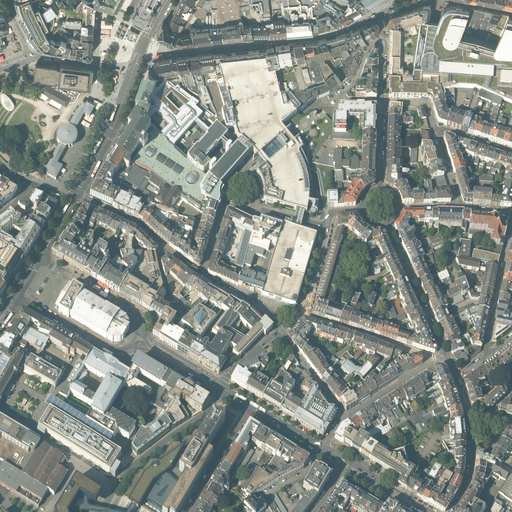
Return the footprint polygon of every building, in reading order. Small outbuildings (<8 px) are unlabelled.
[(19,17),(24,27),(28,34),(32,39),(39,48),(59,24),(63,20),(66,16),(70,6),(64,0),(60,0),(59,1),(58,0),(16,0),(14,1),(19,17)] [(94,4),(86,0),(79,0),(75,6),(70,0),(64,0),(70,6),(66,16),(63,20),(93,22),(93,20),(94,13),(94,4)] [(70,0),(75,6),(79,0),(86,0),(94,4),(97,5),(113,9),(115,9),(117,8),(120,0),(70,0)] [(142,24),(147,15),(150,8),(152,5),(143,0),(140,0),(136,9),(133,16),(132,18),(142,24)] [(180,0),(179,3),(190,9),(193,3),(188,0),(180,0)] [(197,0),(195,4),(205,11),(211,11),(210,0),(197,0)] [(212,27),(221,26),(215,0),(210,0),(211,11),(212,27)] [(215,0),(221,26),(239,23),(238,16),(239,5),(239,0),(215,0)] [(239,23),(240,25),(250,23),(248,3),(247,0),(239,0),(239,5),(238,16),(239,23)] [(250,23),(250,25),(264,23),(265,20),(270,19),(269,15),(267,0),(247,0),(248,3),(250,23)] [(269,15),(270,19),(268,34),(277,34),(286,34),(284,18),(281,0),(270,0),(273,14),(269,15)] [(281,0),(284,18),(286,34),(299,33),(312,32),(311,22),(314,22),(313,15),(315,15),(314,2),(318,1),(318,0),(281,0)] [(337,6),(328,0),(325,6),(329,8),(328,11),(331,12),(336,15),(346,22),(349,20),(354,17),(344,10),(341,8),(339,12),(336,10),(337,6)] [(327,0),(328,0),(337,6),(341,8),(344,10),(354,17),(357,15),(360,13),(363,11),(351,2),(350,1),(348,4),(345,4),(338,0),(327,0)] [(359,0),(352,0),(351,2),(363,11),(367,9),(370,7),(359,0)] [(511,0),(506,0),(503,7),(511,8),(511,0)] [(324,16),(328,11),(329,8),(325,6),(318,1),(314,2),(315,15),(316,21),(317,31),(322,30),(326,29),(324,16)] [(176,9),(187,16),(190,9),(179,3),(178,6),(176,9)] [(195,4),(193,3),(190,9),(196,13),(205,19),(205,11),(195,4)] [(390,63),(389,70),(414,71),(415,64),(421,19),(422,19),(424,6),(421,7),(410,11),(401,13),(403,23),(404,27),(401,27),(400,27),(399,26),(391,25),(391,27),(390,63)] [(511,17),(508,16),(503,30),(496,45),(488,43),(483,41),(478,39),(460,36),(466,20),(469,13),(470,8),(459,6),(455,6),(452,6),(449,7),(447,8),(444,10),(442,13),(438,22),(434,21),(429,20),(422,19),(421,19),(415,64),(414,71),(389,70),(389,89),(389,98),(423,99),(430,100),(431,104),(443,100),(454,97),(453,91),(458,89),(474,90),(480,92),(493,98),(501,101),(511,106),(511,105),(511,17)] [(430,6),(424,6),(422,19),(429,20),(431,8),(430,6)] [(466,20),(460,36),(478,39),(483,41),(487,32),(486,29),(488,25),(493,13),(479,10),(470,8),(469,13),(466,20)] [(187,16),(176,9),(174,13),(173,17),(183,23),(184,23),(187,16)] [(192,19),(196,13),(190,9),(187,16),(192,19)] [(4,10),(0,11),(0,33),(3,33),(2,30),(1,27),(9,24),(4,10)] [(192,19),(188,25),(186,28),(192,31),(190,28),(193,27),(195,27),(196,28),(197,29),(200,28),(212,27),(211,11),(205,11),(205,19),(196,13),(192,19)] [(334,26),(337,26),(330,20),(328,18),(331,12),(328,11),(324,16),(326,29),(334,26)] [(401,13),(391,16),(391,25),(399,26),(400,27),(401,27),(401,24),(403,23),(401,13)] [(493,13),(488,25),(494,28),(500,15),(493,13)] [(342,24),(346,22),(336,15),(335,18),(333,16),(330,20),(337,26),(342,24)] [(488,43),(496,45),(503,30),(508,16),(500,15),(494,28),(491,36),(488,43)] [(171,21),(169,25),(180,30),(183,23),(173,17),(171,21)] [(250,25),(252,36),(261,35),(268,34),(270,19),(265,20),(264,23),(250,25)] [(93,22),(63,20),(59,24),(63,27),(72,28),(72,27),(65,27),(65,24),(70,25),(81,26),(81,28),(93,29),(93,22)] [(374,32),(377,36),(378,36),(378,22),(377,21),(377,20),(370,23),(374,32)] [(168,41),(174,44),(178,34),(180,30),(169,25),(168,26),(162,23),(156,34),(168,41)] [(239,23),(221,26),(223,40),(233,39),(243,37),(240,25),(239,23)] [(250,23),(240,25),(243,37),(247,37),(252,36),(250,25),(250,23)] [(366,25),(372,35),(372,36),(377,36),(374,32),(370,23),(369,24),(366,25)] [(53,51),(61,52),(63,46),(69,36),(71,33),(63,27),(59,24),(39,48),(43,49),(53,51)] [(362,27),(367,37),(369,40),(372,36),(372,35),(366,25),(364,26),(362,27)] [(494,28),(488,25),(486,29),(487,32),(483,41),(488,43),(491,36),(494,28)] [(221,26),(212,27),(211,32),(213,42),(217,41),(223,40),(221,26)] [(93,36),(93,29),(81,28),(81,32),(80,32),(79,31),(74,30),(71,29),(72,28),(63,27),(71,33),(74,34),(78,35),(93,36)] [(195,44),(203,43),(213,42),(211,32),(212,27),(200,28),(197,29),(196,28),(195,27),(193,27),(190,28),(192,31),(192,33),(195,44)] [(361,35),(365,41),(367,43),(369,40),(367,37),(362,27),(360,28),(358,29),(361,35)] [(128,33),(126,37),(135,41),(137,36),(139,32),(130,28),(128,33)] [(356,41),(358,44),(362,51),(367,43),(365,41),(361,35),(358,29),(355,30),(351,32),(356,41)] [(351,49),(358,44),(356,41),(351,32),(350,32),(344,35),(351,49)] [(192,33),(186,34),(186,45),(191,44),(195,44),(192,33)] [(78,35),(74,34),(73,36),(68,54),(75,55),(77,42),(78,35)] [(174,44),(180,45),(182,45),(186,45),(186,34),(181,34),(178,34),(174,44)] [(93,36),(78,35),(77,42),(84,42),(82,56),(89,57),(92,54),(93,36)] [(334,61),(339,58),(342,56),(343,58),(346,56),(349,54),(352,52),(351,49),(344,35),(337,37),(326,40),(331,53),(334,61)] [(73,36),(69,36),(63,46),(61,52),(68,54),(73,36)] [(322,56),(331,53),(326,40),(318,42),(322,56)] [(84,42),(77,42),(75,55),(82,56),(84,42)] [(312,43),(321,73),(329,93),(341,83),(332,71),(326,63),(324,64),(322,56),(318,42),(315,42),(312,43)] [(304,84),(310,103),(317,99),(304,55),(301,43),(298,44),(293,44),(296,57),(297,61),(299,67),(304,84)] [(304,55),(317,99),(329,93),(321,73),(312,43),(301,43),(304,55)] [(294,69),(299,67),(297,61),(296,57),(293,44),(291,45),(289,45),(291,59),(294,69)] [(358,44),(351,49),(352,52),(358,61),(359,56),(360,54),(362,51),(358,44)] [(374,46),(368,54),(377,54),(377,50),(378,49),(378,48),(378,47),(378,46),(378,45),(378,44),(375,44),(374,46)] [(275,47),(285,98),(288,98),(300,111),(306,107),(299,85),(294,69),(291,59),(289,45),(282,46),(275,47)] [(264,49),(247,50),(212,54),(215,68),(218,88),(220,96),(225,112),(217,116),(214,117),(213,116),(206,110),(202,115),(216,127),(227,137),(248,156),(252,152),(257,158),(261,155),(265,151),(274,144),(275,142),(284,135),(286,134),(281,128),(297,114),(300,111),(288,98),(285,98),(275,47),(264,49)] [(356,66),(358,61),(352,52),(349,54),(346,56),(348,59),(344,61),(346,64),(343,66),(349,76),(351,74),(353,73),(353,72),(354,72),(354,70),(355,70),(356,66)] [(326,63),(332,71),(335,69),(342,65),(339,58),(334,61),(331,53),(322,56),(324,64),(326,63)] [(215,68),(212,54),(209,54),(199,56),(201,70),(215,68)] [(366,57),(363,66),(377,66),(377,54),(368,54),(366,57)] [(193,56),(186,57),(195,85),(196,85),(201,97),(198,96),(200,103),(201,106),(209,103),(212,111),(214,110),(204,85),(201,70),(199,56),(193,56)] [(182,58),(176,59),(182,75),(184,83),(188,88),(188,90),(192,92),(198,96),(201,97),(196,85),(195,85),(186,57),(182,58)] [(165,60),(157,62),(159,73),(160,74),(165,78),(167,81),(167,82),(175,78),(178,77),(171,59),(165,60)] [(174,59),(171,59),(178,77),(182,75),(176,59),(174,59)] [(159,73),(157,62),(154,63),(153,67),(151,72),(159,75),(159,73)] [(60,67),(58,84),(67,89),(68,86),(79,92),(80,92),(83,92),(86,92),(87,87),(91,87),(92,72),(93,67),(66,64),(60,63),(60,67)] [(40,64),(35,64),(35,70),(33,79),(41,80),(51,81),(52,80),(58,84),(60,67),(57,67),(57,66),(53,66),(44,65),(40,64)] [(361,74),(367,74),(366,78),(377,78),(377,66),(363,66),(361,74)] [(299,85),(304,84),(299,67),(294,69),(299,85)] [(218,88),(215,68),(201,70),(204,85),(214,110),(216,113),(217,116),(225,112),(220,96),(218,88)] [(111,86),(113,88),(118,77),(120,69),(110,69),(109,75),(111,86)] [(207,170),(207,171),(209,177),(207,180),(219,188),(234,172),(236,169),(245,159),(248,156),(237,146),(234,149),(232,152),(230,151),(231,150),(229,148),(228,149),(222,143),(227,137),(216,127),(211,133),(197,121),(202,115),(195,108),(198,105),(177,88),(175,90),(170,85),(167,82),(167,81),(164,84),(158,82),(160,75),(159,75),(151,72),(148,71),(146,78),(141,92),(137,103),(135,109),(137,110),(135,114),(137,115),(144,122),(166,143),(172,149),(184,135),(187,138),(190,134),(188,132),(195,122),(209,134),(204,141),(195,150),(188,159),(187,160),(186,162),(195,171),(202,176),(207,170)] [(182,88),(183,90),(188,88),(184,83),(182,75),(178,77),(175,78),(178,83),(182,88)] [(175,78),(167,82),(170,85),(175,90),(177,88),(179,87),(181,89),(182,88),(178,83),(175,78)] [(68,102),(68,101),(70,102),(71,102),(72,102),(73,101),(74,100),(76,99),(76,98),(79,92),(68,86),(67,89),(58,84),(52,80),(51,81),(49,85),(45,82),(38,88),(39,89),(42,92),(48,96),(63,104),(66,105),(68,102)] [(304,84),(299,85),(306,107),(310,103),(304,84)] [(354,91),(356,91),(376,92),(376,84),(366,84),(366,88),(363,88),(362,87),(360,87),(359,88),(356,88),(356,89),(354,89),(354,91)] [(480,92),(478,100),(490,105),(493,98),(480,92)] [(2,93),(1,94),(1,95),(1,98),(1,101),(2,104),(4,107),(6,109),(8,110),(10,110),(12,110),(14,108),(14,105),(13,102),(12,99),(10,96),(6,94),(4,93),(2,93)] [(454,97),(443,100),(445,106),(446,106),(454,103),(454,97)] [(403,112),(417,112),(422,110),(428,107),(431,106),(431,104),(430,100),(423,99),(389,98),(388,106),(403,106),(403,112)] [(492,106),(496,108),(499,109),(501,101),(493,98),(490,105),(488,112),(490,112),(492,106)] [(79,122),(84,114),(89,117),(92,111),(96,105),(93,104),(87,100),(85,103),(83,101),(79,108),(77,111),(75,114),(70,124),(68,128),(67,127),(65,128),(63,128),(62,129),(60,130),(59,131),(58,132),(57,134),(57,137),(57,139),(58,140),(58,142),(60,144),(57,148),(52,157),(50,160),(45,170),(48,172),(47,174),(56,179),(59,172),(62,167),(57,164),(64,151),(66,147),(69,147),(71,146),(73,145),(74,144),(76,142),(76,140),(77,139),(77,137),(77,135),(76,134),(75,132),(74,131),(77,127),(79,122)] [(433,110),(445,106),(443,100),(431,104),(433,110)] [(477,102),(473,113),(478,115),(482,104),(477,102)] [(435,116),(445,113),(444,109),(447,108),(446,106),(445,106),(433,110),(435,116)] [(333,121),(332,134),(347,134),(348,121),(346,121),(346,119),(360,120),(360,135),(364,135),(375,135),(376,108),(338,107),(338,116),(333,115),(333,121)] [(483,128),(480,138),(489,141),(492,130),(499,109),(496,108),(495,110),(494,111),(489,127),(490,127),(489,129),(487,128),(483,127),(483,128)] [(305,161),(306,162),(308,163),(311,164),(331,134),(332,134),(333,121),(330,121),(326,116),(325,115),(324,115),(322,115),(320,118),(318,117),(317,115),(315,112),(313,111),(311,112),(305,116),(300,117),(297,114),(290,120),(281,128),(286,134),(287,133),(291,138),(295,142),(298,140),(305,148),(300,152),(305,161)] [(445,113),(435,116),(437,123),(439,125),(446,127),(449,118),(447,117),(446,116),(445,113)] [(144,122),(137,115),(128,126),(131,129),(124,140),(116,153),(129,162),(147,171),(154,175),(171,189),(186,198),(189,200),(201,207),(202,203),(205,204),(206,202),(210,204),(218,208),(219,209),(220,207),(220,204),(220,202),(220,200),(220,198),(221,196),(223,192),(222,191),(223,191),(219,188),(207,180),(202,176),(195,171),(186,162),(184,160),(184,159),(182,157),(182,158),(172,149),(166,143),(144,122)] [(449,118),(446,127),(461,132),(465,120),(462,119),(462,118),(454,116),(450,115),(449,118)] [(480,127),(479,127),(479,126),(481,124),(484,117),(478,115),(479,116),(477,123),(473,136),(480,138),(483,128),(480,127)] [(387,130),(399,131),(400,124),(412,124),(412,120),(408,120),(388,119),(387,130)] [(417,127),(417,131),(419,131),(428,131),(425,119),(419,121),(422,127),(417,127)] [(465,119),(465,120),(461,132),(467,134),(471,121),(465,119)] [(492,130),(489,141),(495,143),(502,120),(499,119),(495,130),(496,130),(496,131),(492,130)] [(502,120),(495,143),(501,145),(505,134),(501,133),(502,132),(505,123),(505,121),(502,120)] [(477,123),(471,121),(467,134),(473,136),(477,123)] [(387,138),(387,139),(399,140),(399,138),(399,131),(387,130),(387,138)] [(423,148),(434,148),(428,131),(419,131),(419,137),(422,137),(423,148)] [(260,164),(264,168),(269,164),(282,153),(292,145),(294,143),(295,142),(291,138),(287,133),(286,134),(284,135),(275,142),(274,144),(265,151),(261,155),(257,158),(256,159),(260,164)] [(505,134),(501,145),(508,147),(511,135),(505,133),(505,134)] [(363,148),(363,153),(374,154),(375,135),(364,135),(363,139),(362,139),(362,148),(363,148)] [(445,138),(443,139),(447,148),(455,145),(454,141),(445,138)] [(398,147),(399,140),(387,139),(387,147),(398,147)] [(269,164),(264,168),(269,174),(267,176),(269,187),(312,192),(312,182),(310,174),(308,168),(306,162),(305,161),(300,152),(305,148),(298,140),(294,144),(294,143),(292,145),(282,153),(269,164)] [(465,156),(471,146),(458,141),(455,145),(456,148),(460,147),(462,148),(460,153),(465,156)] [(455,145),(447,148),(449,154),(457,152),(456,148),(455,145)] [(470,157),(473,158),(476,148),(471,146),(465,156),(465,161),(465,164),(467,166),(470,157)] [(386,164),(399,164),(399,147),(398,147),(387,147),(386,164)] [(457,152),(449,154),(450,160),(459,157),(460,153),(462,148),(460,147),(458,154),(457,152)] [(423,148),(420,148),(425,168),(427,168),(439,165),(434,148),(423,148)] [(474,165),(478,167),(479,164),(482,150),(476,148),(473,158),(476,159),(474,165)] [(485,162),(489,152),(482,150),(479,164),(484,166),(485,162)] [(342,183),(341,169),(349,169),(349,170),(351,171),(353,171),(355,171),(357,170),(358,170),(362,170),(362,177),(374,178),(374,154),(363,153),(362,153),(362,164),(357,164),(357,161),(357,160),(356,159),(355,158),(354,158),(352,158),(350,159),(350,160),(349,161),(349,163),(341,163),(341,152),(333,152),(333,165),(334,165),(334,168),(335,182),(341,182),(342,183)] [(486,169),(489,170),(492,164),(495,154),(489,152),(485,162),(488,163),(486,169)] [(110,161),(107,167),(119,175),(122,177),(122,178),(126,181),(140,190),(136,196),(139,198),(143,190),(150,181),(154,175),(147,171),(129,162),(116,153),(115,155),(110,161)] [(495,175),(496,173),(501,156),(495,154),(492,164),(495,165),(492,174),(495,175)] [(508,158),(501,156),(496,173),(499,173),(501,166),(505,168),(508,158)] [(459,157),(450,160),(453,168),(462,164),(465,164),(465,161),(461,162),(459,157)] [(508,178),(510,170),(511,165),(511,159),(508,158),(505,168),(507,168),(503,177),(508,178)] [(386,172),(405,172),(405,168),(399,168),(399,164),(386,164),(386,172)] [(462,164),(453,168),(455,175),(465,173),(463,169),(463,168),(462,164)] [(427,168),(429,173),(441,170),(439,165),(427,168)] [(122,177),(119,175),(107,167),(106,168),(105,169),(117,177),(114,183),(117,184),(116,187),(120,189),(126,181),(122,178),(122,177)] [(263,187),(269,187),(267,176),(269,174),(264,168),(257,175),(260,180),(263,187)] [(117,177),(105,169),(103,174),(100,177),(107,181),(110,182),(111,181),(114,183),(117,177)] [(431,175),(432,179),(443,177),(441,170),(429,173),(424,174),(425,177),(431,175)] [(465,173),(455,175),(457,182),(466,179),(465,175),(470,174),(470,171),(465,173)] [(237,175),(234,172),(219,188),(223,191),(224,189),(224,190),(228,186),(228,187),(233,181),(232,180),(237,175)] [(187,204),(187,203),(189,200),(186,198),(171,189),(154,175),(150,181),(162,191),(160,194),(154,190),(152,193),(153,193),(151,195),(148,193),(143,200),(142,202),(146,204),(150,206),(156,208),(169,213),(173,214),(173,216),(177,217),(177,216),(178,215),(178,214),(178,213),(172,209),(176,203),(179,199),(182,201),(187,204)] [(373,186),(374,181),(374,178),(362,177),(348,176),(348,183),(353,183),(357,184),(365,191),(368,188),(373,186)] [(107,181),(100,177),(98,182),(96,186),(101,188),(103,185),(105,185),(112,188),(114,183),(111,181),(110,182),(107,181)] [(440,191),(442,191),(447,190),(443,177),(432,179),(433,187),(439,187),(440,191)] [(391,188),(406,184),(405,181),(398,182),(398,180),(396,179),(386,179),(385,186),(389,187),(391,188)] [(466,179),(457,182),(459,188),(469,185),(474,183),(474,180),(466,182),(466,179)] [(120,189),(122,190),(120,195),(140,204),(141,202),(142,202),(143,200),(139,198),(136,196),(140,190),(126,181),(120,189)] [(0,195),(0,198),(3,196),(9,186),(6,184),(3,182),(0,187),(0,194),(0,195)] [(109,191),(119,196),(120,195),(122,190),(120,189),(116,187),(117,184),(114,183),(112,188),(109,191)] [(357,184),(353,183),(345,197),(343,197),(343,207),(355,206),(356,202),(358,198),(362,193),(365,191),(357,184)] [(398,195),(407,188),(406,184),(391,188),(395,192),(398,195)] [(98,201),(103,203),(109,191),(112,188),(105,185),(103,185),(101,188),(96,186),(90,197),(98,201)] [(469,185),(459,188),(462,197),(468,194),(467,193),(466,190),(469,188),(469,185)] [(504,190),(504,193),(511,194),(511,185),(505,185),(503,189),(504,190)] [(0,198),(0,204),(2,207),(12,199),(17,191),(13,189),(9,186),(3,196),(0,198)] [(286,303),(295,306),(307,266),(316,235),(300,230),(303,220),(305,212),(308,213),(310,214),(310,213),(315,214),(318,204),(312,203),(312,197),(312,192),(269,187),(263,187),(264,192),(264,198),(263,202),(279,206),(296,210),(294,218),(291,227),(289,227),(290,224),(287,223),(288,221),(285,221),(285,220),(284,220),(283,220),(282,225),(273,253),(268,272),(266,279),(262,293),(261,295),(265,296),(271,298),(286,303)] [(412,197),(421,192),(420,189),(407,193),(407,188),(398,195),(399,197),(400,199),(412,197)] [(139,198),(143,200),(148,193),(143,190),(139,198)] [(451,203),(447,190),(442,191),(442,193),(434,194),(436,203),(451,203)] [(109,191),(103,203),(107,205),(113,207),(119,196),(109,191)] [(427,192),(429,203),(436,203),(434,194),(430,194),(429,191),(427,192)] [(25,214),(36,194),(31,192),(24,200),(18,207),(21,212),(25,214)] [(412,197),(412,204),(422,204),(421,195),(421,192),(412,197)] [(328,208),(337,207),(336,193),(327,195),(328,208)] [(492,194),(473,193),(473,199),(473,205),(491,206),(491,198),(492,194)] [(501,204),(499,207),(510,208),(511,205),(511,194),(504,193),(501,193),(501,198),(501,204)] [(23,217),(27,219),(29,214),(32,216),(33,216),(36,209),(43,197),(40,196),(36,194),(25,214),(23,217)] [(468,194),(462,197),(464,204),(473,205),(473,199),(470,200),(468,194)] [(119,196),(113,207),(133,217),(138,209),(140,204),(120,195),(119,196)] [(36,209),(40,209),(41,207),(45,209),(49,200),(46,199),(43,197),(36,209)] [(501,198),(491,198),(491,206),(499,207),(501,204),(501,198)] [(51,215),(57,203),(53,202),(49,200),(45,209),(41,207),(40,209),(44,211),(51,215)] [(189,200),(187,203),(198,211),(199,212),(199,211),(201,207),(189,200)] [(138,209),(133,217),(138,219),(146,204),(142,202),(141,202),(140,204),(138,209)] [(218,208),(210,204),(206,202),(205,204),(208,206),(205,214),(215,217),(218,208)] [(202,203),(201,207),(199,211),(204,213),(205,214),(208,206),(205,204),(202,203)] [(150,206),(146,204),(138,219),(143,221),(146,215),(146,214),(150,206)] [(84,205),(80,213),(85,216),(85,217),(86,218),(91,208),(84,205)] [(156,208),(150,206),(146,214),(146,215),(143,221),(146,225),(152,217),(156,208)] [(21,212),(18,207),(15,210),(11,212),(15,218),(21,220),(20,223),(20,224),(27,228),(40,235),(42,231),(44,227),(27,219),(23,217),(25,214),(21,212)] [(86,218),(84,222),(89,225),(97,211),(94,210),(91,208),(86,218)] [(163,229),(164,226),(169,213),(156,208),(152,217),(146,225),(156,234),(163,229)] [(40,209),(36,209),(33,216),(47,223),(49,219),(51,215),(44,211),(40,209)] [(89,225),(85,233),(89,235),(101,213),(99,212),(97,211),(89,225)] [(229,211),(228,211),(227,212),(223,223),(228,225),(229,222),(232,223),(234,219),(233,219),(235,214),(229,211)] [(15,218),(11,212),(0,220),(0,248),(8,253),(9,251),(25,261),(30,252),(40,235),(27,228),(17,246),(2,237),(3,236),(20,224),(20,223),(21,220),(15,218)] [(84,222),(86,218),(85,217),(85,216),(80,213),(78,215),(76,218),(84,222)] [(101,213),(89,235),(93,238),(100,226),(106,215),(103,214),(101,213)] [(164,226),(166,227),(167,225),(169,224),(170,222),(173,223),(174,221),(180,224),(181,222),(183,217),(177,216),(177,217),(173,216),(173,214),(169,213),(164,226)] [(203,216),(202,219),(214,223),(215,219),(215,217),(205,214),(204,213),(203,216)] [(424,213),(402,214),(401,219),(398,223),(394,227),(396,231),(406,227),(407,226),(406,224),(409,223),(409,222),(415,222),(416,224),(421,223),(424,223),(424,213)] [(437,213),(438,225),(461,226),(462,214),(437,213)] [(29,214),(27,219),(44,227),(45,225),(47,223),(33,216),(32,216),(29,214)] [(253,222),(235,214),(233,219),(234,219),(232,223),(232,226),(245,232),(251,235),(252,233),(252,225),(253,222)] [(462,214),(461,226),(460,232),(463,232),(463,234),(465,234),(465,225),(469,226),(469,218),(470,214),(462,214)] [(106,215),(100,226),(108,230),(115,219),(109,216),(106,215)] [(357,215),(349,216),(350,221),(348,221),(348,224),(347,227),(352,230),(356,226),(355,225),(359,221),(358,219),(357,217),(357,215)] [(349,216),(337,216),(337,228),(333,242),(339,245),(342,238),(340,237),(343,229),(343,227),(347,227),(348,224),(348,221),(350,221),(349,216)] [(84,222),(76,218),(75,221),(72,225),(76,227),(77,226),(80,228),(77,235),(76,236),(81,239),(85,233),(89,225),(84,222)] [(257,223),(253,222),(252,225),(252,233),(251,235),(248,246),(273,253),(282,225),(260,218),(259,224),(258,224),(257,223)] [(468,235),(472,235),(483,236),(484,235),(486,235),(486,236),(491,237),(490,244),(495,245),(502,247),(506,231),(505,231),(507,224),(498,222),(498,221),(489,219),(488,220),(469,218),(469,226),(468,235)] [(115,219),(108,230),(101,243),(104,246),(102,248),(103,249),(104,250),(106,251),(107,253),(109,262),(113,260),(110,253),(116,234),(123,222),(117,220),(115,219)] [(187,225),(184,230),(186,231),(186,230),(192,233),(196,221),(189,219),(187,225)] [(202,219),(200,225),(212,228),(214,223),(202,219)] [(361,223),(359,221),(355,225),(356,226),(352,230),(358,236),(361,239),(369,230),(366,228),(363,226),(361,223)] [(123,222),(116,234),(110,253),(113,260),(121,256),(120,254),(119,251),(123,243),(125,236),(131,226),(130,226),(128,225),(124,223),(123,222)] [(187,225),(181,222),(180,224),(174,234),(169,245),(176,250),(181,239),(184,230),(187,225)] [(228,225),(223,223),(220,233),(227,236),(227,234),(226,234),(228,230),(230,231),(232,226),(228,225)] [(69,230),(77,235),(80,228),(77,226),(76,227),(72,225),(71,227),(69,230)] [(200,225),(198,231),(210,234),(212,228),(200,225)] [(128,257),(129,261),(134,259),(132,255),(130,255),(133,240),(137,229),(136,229),(131,226),(125,236),(123,243),(127,245),(127,252),(120,254),(121,256),(122,260),(128,257)] [(163,229),(156,234),(169,245),(174,234),(166,227),(164,226),(163,229)] [(406,227),(396,231),(398,236),(410,231),(415,230),(415,227),(412,228),(409,229),(407,230),(406,227)] [(145,250),(145,249),(146,245),(148,240),(147,239),(137,229),(133,240),(130,255),(132,255),(138,255),(138,244),(145,250)] [(410,231),(398,236),(401,242),(412,237),(412,235),(419,231),(418,229),(415,230),(410,231)] [(77,235),(69,230),(66,234),(64,239),(81,249),(85,251),(88,253),(93,245),(90,244),(92,241),(93,238),(89,235),(85,233),(81,239),(76,236),(77,235)] [(369,230),(361,239),(366,243),(372,237),(376,232),(372,231),(369,230)] [(210,234),(198,231),(197,234),(199,235),(198,237),(208,240),(210,234)] [(251,235),(245,232),(237,262),(230,260),(229,263),(231,263),(230,266),(231,266),(230,269),(232,270),(231,270),(236,272),(235,273),(240,276),(241,272),(248,246),(251,235)] [(376,232),(372,237),(375,243),(376,242),(376,243),(386,238),(383,232),(380,232),(378,232),(376,232)] [(227,236),(220,233),(217,244),(225,246),(227,242),(225,241),(226,237),(228,238),(228,236),(227,236)] [(424,240),(420,241),(423,246),(427,244),(429,249),(430,248),(444,242),(440,233),(424,240)] [(181,239),(176,250),(183,256),(187,243),(189,235),(185,234),(184,237),(183,239),(182,240),(181,239)] [(195,242),(191,241),(193,235),(190,234),(189,235),(187,243),(188,243),(188,242),(190,243),(189,246),(191,247),(192,248),(194,246),(195,246),(196,243),(195,242)] [(444,249),(459,242),(460,235),(444,242),(430,248),(431,251),(429,252),(431,255),(444,249)] [(497,268),(499,258),(473,252),(472,255),(469,255),(469,244),(471,244),(472,235),(468,235),(467,243),(459,242),(459,250),(458,253),(457,261),(459,260),(479,264),(497,268)] [(196,236),(195,242),(196,243),(206,246),(208,240),(198,237),(196,236)] [(412,237),(401,242),(404,249),(416,243),(420,241),(424,240),(422,237),(415,240),(415,239),(413,240),(412,237)] [(389,246),(386,238),(376,243),(376,242),(375,243),(368,245),(370,250),(376,248),(376,247),(376,246),(377,245),(380,251),(389,246)] [(77,257),(81,249),(64,239),(62,242),(59,247),(77,257)] [(146,245),(145,249),(149,254),(155,253),(155,252),(157,249),(154,246),(148,240),(146,245)] [(187,243),(183,256),(187,259),(191,247),(189,246),(190,243),(188,242),(188,243),(187,243)] [(316,300),(323,302),(325,294),(339,245),(333,242),(329,255),(320,288),(316,300)] [(91,260),(83,273),(92,278),(107,253),(106,251),(104,250),(103,249),(102,248),(104,246),(101,243),(100,245),(98,248),(91,260)] [(194,246),(197,250),(204,252),(206,246),(196,243),(195,246),(194,246)] [(416,243),(404,249),(408,258),(418,253),(421,252),(420,250),(420,249),(419,245),(418,246),(416,243)] [(145,249),(145,250),(138,244),(138,255),(142,254),(149,254),(145,249)] [(225,246),(217,244),(214,254),(222,257),(223,254),(222,253),(223,251),(224,251),(225,246)] [(85,251),(82,255),(91,260),(98,248),(93,245),(88,253),(85,251)] [(495,245),(493,254),(500,255),(502,247),(495,245)] [(194,246),(192,248),(191,247),(187,259),(193,263),(197,250),(194,246)] [(248,246),(241,272),(248,274),(254,254),(266,258),(262,271),(268,272),(273,253),(248,246)] [(392,252),(389,246),(380,251),(381,254),(380,255),(379,254),(375,256),(376,259),(382,256),(392,252)] [(81,249),(77,257),(59,247),(54,254),(55,255),(55,256),(71,265),(83,273),(91,260),(82,255),(85,251),(81,249)] [(327,295),(332,296),(349,249),(343,247),(339,257),(340,257),(339,261),(338,261),(337,265),(330,284),(327,295)] [(433,261),(440,258),(447,255),(444,249),(431,255),(411,264),(414,270),(424,265),(422,262),(423,261),(424,262),(432,258),(433,261)] [(204,252),(197,250),(193,263),(197,266),(199,266),(200,266),(204,252)] [(447,255),(440,258),(441,261),(445,269),(457,264),(456,261),(457,261),(458,253),(459,250),(447,255)] [(5,257),(0,259),(0,285),(6,290),(19,270),(22,264),(25,261),(9,251),(8,253),(5,257)] [(395,258),(392,252),(382,256),(384,259),(382,260),(381,260),(373,264),(374,267),(395,258)] [(418,253),(408,258),(411,264),(431,255),(429,252),(420,256),(418,253)] [(107,253),(92,278),(98,282),(109,262),(107,253)] [(142,254),(119,294),(140,307),(141,307),(155,282),(161,279),(160,277),(155,253),(149,254),(142,254)] [(124,264),(122,260),(121,256),(113,260),(109,262),(113,269),(104,285),(119,294),(142,254),(138,255),(132,255),(134,259),(129,261),(124,264)] [(210,265),(217,268),(219,264),(220,261),(222,257),(214,254),(210,265)] [(161,262),(163,270),(175,262),(171,259),(168,257),(161,262)] [(400,269),(395,258),(374,267),(372,268),(375,275),(380,272),(379,270),(382,269),(382,268),(386,266),(388,271),(389,270),(390,273),(400,269)] [(424,265),(414,270),(417,276),(426,272),(428,271),(426,268),(433,265),(433,264),(441,261),(440,258),(433,261),(424,265)] [(457,264),(458,267),(478,272),(478,270),(479,264),(459,260),(457,261),(456,261),(457,264)] [(109,262),(98,282),(104,285),(113,269),(109,262)] [(163,270),(165,277),(169,274),(179,266),(178,264),(176,263),(175,262),(163,270)] [(217,268),(215,276),(237,286),(240,276),(235,273),(236,272),(231,270),(231,271),(223,267),(223,266),(219,264),(217,268)] [(479,264),(478,270),(486,271),(485,276),(496,278),(498,268),(497,268),(479,264)] [(217,268),(210,265),(208,271),(209,274),(209,273),(215,276),(217,268)] [(168,286),(176,281),(180,278),(187,271),(183,268),(179,266),(169,274),(165,277),(166,281),(168,286)] [(402,275),(400,269),(390,273),(391,276),(385,279),(386,282),(402,275)] [(180,278),(176,281),(183,287),(184,288),(185,286),(191,281),(195,277),(192,275),(187,271),(180,278)] [(437,275),(420,283),(422,289),(432,285),(431,282),(438,279),(439,281),(448,277),(446,271),(437,275)] [(240,276),(237,286),(262,293),(266,279),(256,276),(256,277),(252,276),(252,275),(248,274),(241,272),(240,276)] [(426,272),(417,276),(420,283),(437,275),(436,272),(428,276),(426,272)] [(402,275),(386,282),(387,284),(392,282),(393,281),(395,284),(405,280),(402,275)] [(474,284),(473,288),(493,292),(496,278),(485,276),(482,286),(474,284)] [(191,290),(192,290),(195,287),(201,281),(195,277),(191,281),(185,286),(186,287),(188,289),(189,289),(191,290)] [(432,285),(422,289),(425,295),(436,290),(436,289),(445,284),(446,286),(451,284),(448,277),(439,281),(432,285)] [(155,282),(141,307),(149,312),(163,288),(161,279),(155,282)] [(405,280),(395,284),(396,289),(395,289),(394,289),(387,292),(389,295),(408,287),(405,280)] [(171,295),(175,295),(178,293),(179,294),(184,288),(183,287),(176,281),(168,286),(171,293),(171,295)] [(192,290),(199,298),(203,294),(210,287),(201,281),(195,287),(192,290)] [(464,281),(454,285),(457,291),(446,295),(446,296),(440,298),(442,303),(444,303),(445,302),(446,302),(461,296),(464,295),(468,293),(465,286),(464,281)] [(66,300),(72,288),(68,285),(61,297),(54,308),(59,311),(66,300)] [(511,286),(504,285),(502,297),(510,299),(510,294),(511,294),(511,286)] [(344,310),(339,322),(348,325),(358,302),(364,288),(358,286),(351,306),(351,307),(349,312),(344,310)] [(465,286),(468,293),(469,296),(470,299),(479,300),(490,302),(493,292),(473,288),(465,286)] [(83,293),(73,287),(72,288),(66,300),(59,311),(58,312),(68,318),(69,316),(72,318),(93,331),(105,338),(112,342),(113,341),(115,342),(118,342),(120,341),(122,340),(128,330),(128,329),(128,327),(128,324),(127,322),(125,321),(126,320),(119,315),(106,308),(82,294),(83,293)] [(208,302),(217,291),(210,287),(203,294),(199,298),(204,302),(204,303),(205,305),(208,302)] [(401,303),(405,312),(417,307),(408,287),(389,295),(382,298),(379,298),(375,306),(374,309),(377,310),(382,311),(380,305),(399,297),(402,302),(401,303)] [(165,295),(163,288),(149,312),(162,320),(166,314),(168,315),(170,310),(160,304),(165,295)] [(442,303),(440,298),(436,290),(425,295),(431,308),(442,303)] [(217,291),(208,302),(212,305),(213,304),(215,306),(216,307),(217,307),(221,310),(221,309),(230,299),(229,298),(229,299),(225,296),(225,297),(221,294),(217,291)] [(177,296),(173,296),(172,302),(178,302),(179,301),(183,298),(179,294),(178,293),(175,295),(177,295),(177,296)] [(316,300),(312,314),(324,317),(329,304),(332,296),(327,295),(325,294),(323,302),(316,300)] [(167,302),(165,295),(160,304),(170,310),(172,307),(167,302)] [(370,296),(365,306),(371,309),(373,305),(375,306),(379,298),(370,296)] [(446,302),(449,308),(463,302),(461,297),(461,296),(446,302)] [(510,299),(502,297),(500,305),(511,307),(511,304),(510,304),(511,300),(510,299)] [(182,316),(186,320),(200,307),(204,303),(204,302),(199,298),(191,305),(187,301),(187,302),(183,304),(188,310),(182,316)] [(272,327),(264,320),(263,322),(251,311),(251,312),(242,306),(230,299),(221,309),(226,313),(223,316),(224,316),(212,332),(216,335),(218,333),(220,335),(221,334),(232,341),(229,346),(236,351),(232,354),(233,354),(238,358),(239,357),(240,357),(244,353),(257,339),(260,336),(263,333),(265,335),(272,327)] [(479,300),(477,309),(489,311),(490,302),(479,300)] [(200,307),(210,313),(214,307),(215,306),(213,304),(212,305),(208,302),(205,305),(204,303),(200,307)] [(329,304),(324,317),(339,322),(344,310),(346,305),(342,303),(340,308),(337,307),(338,304),(337,303),(335,302),(334,303),(333,306),(329,304)] [(358,302),(348,325),(357,328),(361,318),(355,316),(355,314),(357,315),(362,304),(358,302)] [(431,308),(434,314),(444,310),(447,309),(444,303),(442,303),(431,308)] [(452,313),(454,318),(457,317),(465,313),(474,309),(471,304),(452,313)] [(511,307),(500,305),(498,317),(496,327),(511,331),(511,330),(511,307)] [(392,306),(387,308),(390,318),(395,316),(392,306)] [(193,334),(199,339),(216,316),(210,313),(200,307),(186,320),(182,323),(186,326),(189,329),(193,333),(193,334)] [(417,307),(405,312),(408,319),(420,313),(417,307)] [(14,322),(27,329),(39,334),(45,324),(21,309),(14,322)] [(377,310),(374,309),(370,319),(371,320),(370,321),(367,320),(363,330),(369,332),(372,322),(377,310)] [(469,320),(473,330),(470,329),(470,332),(471,332),(474,332),(484,334),(489,311),(477,309),(475,309),(474,309),(465,313),(469,320)] [(170,310),(168,315),(177,321),(180,315),(170,310)] [(449,320),(444,310),(434,314),(439,325),(449,320)] [(361,318),(357,328),(363,330),(367,320),(370,313),(366,312),(364,318),(365,318),(364,319),(361,318)] [(409,321),(401,325),(403,329),(405,328),(413,324),(423,320),(420,313),(408,319),(409,321)] [(465,313),(457,317),(460,323),(461,323),(469,320),(465,313)] [(168,315),(166,314),(162,320),(161,322),(153,336),(160,340),(164,332),(166,334),(170,328),(174,331),(180,322),(177,321),(168,315)] [(403,314),(396,317),(399,323),(406,320),(403,314)] [(383,317),(380,316),(379,318),(374,334),(380,335),(383,326),(380,325),(380,323),(381,323),(383,317)] [(323,325),(304,318),(300,323),(310,331),(311,327),(316,329),(314,335),(319,339),(320,335),(323,325)] [(372,322),(369,332),(374,334),(379,318),(377,318),(375,321),(376,322),(375,323),(372,322)] [(457,338),(463,335),(465,334),(463,331),(457,333),(451,319),(449,320),(439,325),(447,343),(457,338)] [(384,321),(383,326),(380,335),(396,341),(399,331),(399,330),(387,326),(389,321),(386,320),(384,321)] [(423,320),(413,324),(417,332),(426,328),(423,320)] [(5,338),(15,343),(21,340),(27,329),(14,322),(5,338)] [(164,332),(160,340),(164,343),(177,350),(184,338),(182,337),(182,335),(181,335),(186,326),(182,323),(180,322),(174,331),(170,328),(166,334),(164,332)] [(310,331),(300,323),(294,330),(288,337),(292,341),(294,344),(302,337),(305,335),(309,338),(312,333),(310,331)] [(39,334),(50,338),(55,330),(45,324),(39,334)] [(413,324),(405,328),(409,335),(414,333),(415,333),(417,332),(413,324)] [(337,330),(323,325),(320,335),(327,337),(326,341),(330,342),(334,341),(334,339),(337,330)] [(511,331),(496,327),(492,342),(497,343),(511,331)] [(426,328),(417,332),(415,333),(417,335),(415,336),(414,337),(413,339),(416,339),(420,337),(429,333),(426,328)] [(27,329),(21,340),(28,344),(43,352),(49,341),(49,340),(50,338),(39,334),(27,329)] [(193,333),(189,329),(184,338),(177,350),(183,354),(188,357),(196,343),(199,339),(193,334),(193,333)] [(399,331),(396,341),(406,344),(408,338),(401,335),(403,329),(399,331)] [(68,355),(69,353),(76,342),(55,330),(50,338),(49,340),(49,341),(63,349),(62,351),(68,355)] [(349,333),(337,330),(334,339),(337,339),(337,341),(342,343),(343,341),(346,342),(349,334),(349,333)] [(475,335),(474,338),(482,340),(484,334),(474,332),(471,332),(470,332),(469,333),(470,334),(475,335)] [(421,340),(417,341),(418,343),(422,342),(431,339),(429,333),(420,337),(421,340)] [(210,351),(207,349),(199,363),(204,366),(218,375),(225,363),(224,363),(226,359),(223,357),(225,354),(227,351),(226,351),(229,346),(232,341),(221,334),(220,335),(217,339),(210,351)] [(352,335),(349,334),(346,342),(346,343),(349,344),(354,346),(354,347),(358,349),(358,350),(360,350),(363,338),(352,334),(352,335)] [(463,335),(464,337),(459,339),(458,341),(457,338),(447,343),(449,348),(460,343),(469,339),(467,334),(465,334),(463,335)] [(294,344),(297,348),(305,342),(304,340),(305,340),(302,337),(294,344)] [(2,342),(12,348),(15,343),(5,338),(2,341),(2,342)] [(379,344),(363,338),(360,350),(362,351),(369,354),(374,356),(379,344)] [(471,339),(469,339),(472,347),(474,346),(481,347),(482,340),(474,338),(472,338),(471,339)] [(418,343),(416,347),(430,352),(434,353),(435,352),(437,351),(431,339),(422,342),(418,343)] [(469,339),(460,343),(462,348),(464,347),(465,350),(472,347),(469,339)] [(25,348),(28,344),(21,340),(15,343),(25,348)] [(307,340),(305,342),(297,348),(301,353),(308,347),(311,343),(307,340)] [(2,342),(0,343),(0,350),(13,357),(16,353),(17,354),(20,351),(12,348),(2,342)] [(84,347),(76,342),(69,353),(74,356),(75,354),(79,356),(83,358),(87,361),(92,352),(84,347)] [(25,348),(15,343),(12,348),(20,351),(23,352),(25,348)] [(194,360),(199,363),(207,349),(207,348),(206,347),(205,347),(204,347),(196,343),(188,357),(194,360)] [(308,347),(301,353),(306,360),(317,351),(319,350),(311,343),(308,347)] [(449,348),(453,355),(465,350),(464,347),(462,348),(460,343),(449,348)] [(327,344),(322,347),(328,355),(332,351),(327,344)] [(388,348),(379,344),(374,356),(374,357),(376,359),(377,356),(384,358),(388,348)] [(455,361),(464,364),(480,353),(481,347),(474,346),(472,347),(465,350),(453,355),(455,361)] [(511,348),(511,347),(497,360),(504,367),(506,369),(511,362),(511,348)] [(388,348),(384,358),(387,359),(390,360),(391,356),(394,350),(388,348)] [(17,371),(20,366),(25,358),(17,354),(16,353),(13,357),(0,350),(0,365),(4,361),(10,364),(0,382),(0,403),(1,404),(2,402),(2,400),(1,399),(3,397),(3,395),(13,379),(15,376),(16,376),(17,375),(18,373),(17,371)] [(360,350),(359,352),(354,358),(355,359),(357,359),(362,354),(362,351),(360,350)] [(394,350),(391,356),(394,362),(397,360),(400,358),(401,355),(402,353),(394,350)] [(55,388),(64,373),(23,352),(20,351),(17,354),(25,358),(20,366),(26,369),(25,371),(28,372),(50,385),(53,387),(55,388)] [(317,351),(306,360),(315,371),(324,364),(325,362),(317,351)] [(121,389),(123,386),(130,374),(111,363),(92,352),(87,361),(86,363),(84,366),(83,367),(102,378),(107,381),(107,380),(121,389)] [(279,371),(283,374),(284,372),(284,373),(288,367),(289,365),(290,366),(292,363),(294,358),(290,352),(279,371)] [(361,365),(364,368),(374,357),(374,356),(369,354),(366,361),(363,365),(362,365),(361,365)] [(408,372),(414,369),(408,360),(405,362),(404,361),(405,361),(401,355),(400,358),(403,363),(408,372)] [(256,362),(259,368),(260,366),(263,369),(267,362),(267,361),(266,359),(265,356),(261,359),(256,362)] [(338,362),(332,357),(327,361),(332,367),(338,362)] [(362,370),(357,376),(362,380),(378,362),(376,359),(374,357),(364,368),(362,370)] [(422,360),(413,357),(408,360),(414,369),(422,364),(422,361),(422,360)] [(79,363),(84,366),(86,363),(87,361),(83,358),(81,360),(80,363),(79,363)] [(139,358),(136,363),(130,374),(123,386),(146,400),(152,391),(134,381),(137,377),(139,373),(161,386),(158,390),(153,400),(152,399),(150,403),(156,407),(165,390),(172,378),(139,358)] [(294,358),(292,363),(298,366),(300,365),(294,358)] [(380,372),(388,363),(389,363),(390,360),(387,359),(387,361),(385,360),(381,365),(380,365),(376,368),(380,372)] [(398,379),(403,376),(398,367),(395,368),(392,364),(393,364),(390,360),(389,363),(388,363),(393,370),(398,379)] [(397,360),(394,362),(398,367),(403,376),(408,372),(403,363),(401,365),(397,360)] [(504,367),(497,360),(490,364),(484,369),(490,377),(504,367)] [(0,365),(0,382),(10,364),(4,361),(0,365)] [(354,367),(347,361),(344,363),(345,364),(341,369),(345,373),(346,372),(349,375),(345,380),(344,380),(343,381),(347,385),(348,385),(351,382),(354,379),(357,376),(362,370),(354,367)] [(259,368),(256,362),(238,370),(231,382),(236,385),(245,391),(259,368)] [(63,398),(66,400),(70,393),(74,387),(72,386),(73,385),(75,381),(83,367),(84,366),(79,363),(71,377),(66,384),(65,386),(64,388),(59,396),(60,397),(63,398)] [(322,380),(326,376),(324,374),(329,370),(324,364),(315,371),(322,380)] [(259,377),(263,369),(260,366),(259,368),(245,391),(248,392),(253,395),(257,398),(262,400),(268,389),(265,387),(266,385),(265,384),(266,383),(259,379),(260,377),(259,377)] [(298,383),(304,373),(294,367),(293,370),(288,367),(284,373),(284,372),(283,374),(284,375),(285,374),(290,378),(292,379),(298,383)] [(326,376),(322,380),(326,385),(332,376),(335,373),(337,372),(332,367),(329,370),(324,374),(326,376)] [(424,381),(428,386),(431,382),(438,378),(447,374),(445,369),(442,368),(438,367),(433,370),(424,376),(426,379),(424,381)] [(490,377),(484,369),(481,371),(478,373),(465,382),(468,389),(479,386),(478,383),(479,382),(480,383),(486,381),(485,380),(490,377)] [(398,379),(393,370),(390,372),(389,371),(387,372),(388,373),(387,374),(385,375),(390,383),(398,379)] [(87,375),(81,371),(75,381),(81,385),(87,375)] [(283,374),(279,371),(268,389),(262,400),(273,407),(280,412),(298,383),(292,379),(290,378),(285,374),(284,375),(283,374)] [(298,383),(280,412),(282,413),(288,416),(294,420),(315,385),(311,383),(312,381),(309,380),(310,378),(309,378),(306,376),(307,375),(304,373),(298,383)] [(438,378),(431,382),(433,384),(434,384),(437,382),(437,381),(439,380),(439,381),(438,382),(437,384),(438,385),(440,384),(450,379),(447,374),(438,378)] [(390,383),(385,375),(378,379),(384,388),(390,383)] [(332,376),(326,385),(335,397),(343,388),(336,382),(338,380),(332,376)] [(426,379),(424,376),(421,378),(418,379),(417,380),(423,389),(428,386),(424,381),(426,379)] [(165,390),(172,393),(174,395),(178,387),(182,390),(185,385),(180,382),(172,378),(165,390)] [(369,381),(368,378),(364,382),(366,384),(363,387),(364,388),(370,397),(377,392),(371,384),(369,381)] [(354,379),(351,382),(354,385),(357,389),(358,390),(363,387),(354,379)] [(371,384),(377,392),(384,388),(378,379),(371,384)] [(438,385),(440,391),(452,385),(450,379),(440,384),(438,385)] [(121,389),(107,380),(107,381),(96,400),(92,407),(94,408),(91,413),(103,420),(105,417),(121,389)] [(412,383),(405,387),(413,399),(424,392),(423,389),(417,380),(412,383)] [(487,384),(479,386),(468,389),(470,395),(481,392),(489,390),(488,386),(487,384)] [(74,387),(70,393),(92,407),(96,400),(86,394),(87,393),(73,385),(72,386),(74,387)] [(191,389),(185,385),(182,390),(178,387),(174,395),(172,393),(168,400),(173,404),(175,401),(179,404),(181,400),(189,405),(196,392),(191,389)] [(315,385),(294,420),(298,422),(323,437),(336,414),(315,385)] [(343,388),(335,397),(338,401),(345,394),(343,391),(346,389),(348,391),(350,388),(348,385),(347,385),(345,388),(344,387),(343,388)] [(348,391),(346,393),(350,398),(352,396),(352,395),(357,389),(354,385),(350,388),(348,391)] [(455,392),(452,385),(440,391),(436,392),(433,394),(434,397),(441,394),(443,397),(455,392)] [(363,387),(358,390),(364,400),(370,397),(364,388),(363,387)] [(413,399),(405,387),(404,388),(402,389),(400,391),(406,400),(408,404),(414,400),(413,399)] [(487,399),(494,405),(508,392),(504,389),(503,389),(499,388),(487,399)] [(358,390),(357,389),(352,395),(352,396),(358,404),(364,400),(358,390)] [(406,400),(400,391),(399,392),(394,394),(400,403),(402,402),(406,400)] [(196,392),(189,405),(187,408),(192,417),(201,412),(205,405),(209,399),(196,392)] [(457,398),(455,392),(443,397),(442,397),(444,403),(457,398)] [(470,395),(472,405),(484,402),(483,399),(485,398),(483,394),(482,395),(481,392),(470,395)] [(346,393),(345,394),(338,401),(346,412),(358,404),(352,396),(350,398),(346,393)] [(394,395),(393,395),(391,396),(389,398),(386,400),(392,409),(392,410),(393,412),(398,419),(399,421),(401,419),(404,418),(403,417),(403,416),(398,409),(397,407),(398,406),(399,405),(400,405),(400,403),(394,394),(394,395)] [(434,397),(433,394),(428,397),(432,404),(437,400),(434,397)] [(431,404),(433,407),(437,404),(438,408),(439,410),(441,409),(443,410),(444,411),(446,410),(444,403),(442,397),(440,398),(437,400),(432,404),(431,404)] [(458,401),(457,398),(444,403),(446,410),(447,413),(449,412),(460,408),(458,401)] [(494,405),(487,399),(485,401),(486,402),(484,402),(472,405),(487,410),(490,409),(494,405)] [(511,399),(499,411),(500,413),(507,415),(511,405),(511,403),(511,399)] [(46,417),(38,429),(39,430),(37,433),(44,437),(46,434),(46,435),(54,439),(84,457),(91,462),(100,467),(115,476),(120,467),(115,464),(117,460),(121,455),(108,447),(117,434),(114,426),(103,420),(91,413),(86,421),(84,420),(50,400),(47,404),(45,408),(49,411),(46,417)] [(172,429),(192,417),(187,408),(189,405),(181,400),(179,404),(175,401),(173,404),(168,400),(164,407),(168,409),(166,413),(162,411),(153,426),(149,421),(143,431),(142,430),(132,449),(137,455),(147,448),(172,429)] [(392,409),(386,400),(378,405),(384,415),(384,416),(392,410),(392,409)] [(378,405),(372,408),(379,418),(382,416),(384,415),(378,405)] [(369,410),(367,411),(373,420),(374,422),(379,418),(372,408),(371,409),(369,410)] [(450,418),(462,416),(460,408),(449,412),(450,418)] [(447,413),(446,410),(444,411),(443,410),(441,409),(439,410),(432,412),(435,417),(436,417),(447,413)] [(392,410),(384,416),(387,420),(389,426),(392,432),(396,430),(406,425),(408,424),(404,418),(401,419),(399,421),(398,419),(393,412),(392,410)] [(426,426),(424,422),(418,413),(416,410),(413,412),(408,415),(406,414),(405,415),(403,416),(403,417),(404,418),(408,424),(406,425),(411,431),(415,438),(428,431),(426,426)] [(423,410),(418,413),(424,422),(435,417),(432,412),(426,415),(423,410)] [(369,425),(369,426),(372,424),(372,421),(373,420),(367,411),(363,414),(362,415),(369,425)] [(447,413),(436,417),(436,420),(442,418),(443,420),(450,418),(449,412),(447,413)] [(107,418),(105,417),(103,420),(114,426),(117,434),(119,433),(128,439),(135,428),(112,415),(109,420),(107,418)] [(357,418),(355,419),(363,428),(364,428),(369,425),(362,415),(360,416),(357,418)] [(181,471),(185,474),(191,477),(206,452),(224,421),(219,418),(218,420),(217,419),(212,416),(204,430),(181,471)] [(462,416),(450,418),(451,422),(449,422),(449,425),(463,423),(462,416)] [(435,417),(424,422),(426,426),(431,424),(430,421),(436,420),(436,417),(435,417)] [(20,449),(29,436),(26,434),(23,432),(4,421),(0,419),(0,418),(0,459),(22,473),(33,454),(30,452),(28,454),(27,454),(20,449)] [(379,418),(374,422),(378,428),(380,426),(381,426),(383,424),(382,423),(381,422),(379,418)] [(363,428),(355,419),(353,420),(350,422),(347,424),(350,427),(355,432),(360,428),(361,430),(363,428)] [(372,424),(369,426),(373,430),(378,428),(374,422),(373,420),(372,421),(372,424)] [(253,441),(260,430),(249,423),(243,434),(249,437),(252,439),(251,440),(253,441)] [(451,441),(453,440),(465,439),(464,436),(463,423),(449,425),(451,438),(451,441)] [(350,427),(347,424),(345,426),(341,428),(335,439),(341,443),(347,433),(350,427)] [(368,433),(362,436),(366,439),(369,440),(369,441),(369,442),(369,444),(374,441),(372,437),(380,433),(382,437),(386,435),(392,432),(389,426),(382,429),(381,426),(380,426),(378,428),(373,430),(368,433)] [(355,432),(350,427),(347,433),(357,439),(359,435),(355,432)] [(360,428),(355,432),(359,435),(362,436),(368,433),(364,428),(363,428),(361,430),(360,428)] [(143,498),(164,510),(185,474),(181,471),(204,430),(195,429),(191,436),(183,436),(179,442),(171,443),(161,460),(149,460),(142,470),(137,470),(123,494),(130,499),(144,475),(181,450),(169,472),(152,483),(143,498)] [(260,430),(253,441),(251,444),(264,451),(273,437),(260,430)] [(399,437),(396,430),(392,432),(386,435),(391,444),(400,439),(399,437)] [(511,430),(509,430),(504,437),(502,441),(507,443),(509,440),(511,441),(511,430)] [(347,433),(341,443),(351,449),(357,439),(347,433)] [(249,437),(243,434),(234,449),(241,453),(245,455),(248,450),(245,448),(248,443),(246,442),(249,437)] [(365,448),(368,444),(369,444),(369,442),(369,441),(369,440),(366,439),(362,436),(359,435),(357,439),(351,449),(359,453),(363,447),(365,448)] [(391,444),(386,435),(382,437),(379,438),(382,443),(381,443),(376,446),(375,447),(377,448),(384,447),(391,444)] [(30,452),(33,454),(40,443),(39,442),(33,438),(29,436),(20,449),(27,454),(28,454),(30,452)] [(282,443),(273,437),(264,451),(258,462),(263,464),(264,465),(266,465),(267,464),(272,455),(274,457),(282,443)] [(508,457),(511,450),(511,445),(507,443),(502,441),(500,445),(497,450),(508,457)] [(57,490),(67,473),(59,467),(60,465),(61,463),(62,464),(66,458),(52,450),(40,443),(33,454),(22,473),(21,475),(48,491),(54,495),(57,490)] [(282,443),(274,457),(269,466),(277,470),(281,466),(284,468),(290,462),(296,451),(282,443)] [(369,444),(368,444),(365,448),(363,447),(359,453),(370,460),(377,449),(377,448),(375,447),(369,444)] [(241,453),(234,449),(224,466),(231,470),(241,453)] [(388,454),(387,455),(377,449),(370,460),(401,479),(398,485),(404,489),(406,490),(414,477),(416,474),(417,472),(415,471),(408,467),(407,467),(408,466),(405,451),(404,450),(388,454)] [(143,498),(152,483),(169,472),(181,450),(144,475),(130,499),(129,501),(130,501),(131,502),(133,503),(137,508),(140,504),(143,498)] [(511,458),(508,457),(497,450),(491,459),(495,462),(498,463),(501,465),(502,464),(511,469),(511,470),(511,458)] [(311,460),(296,451),(290,462),(301,470),(311,460)] [(213,456),(206,452),(191,477),(185,474),(164,510),(162,511),(179,511),(195,487),(213,456)] [(465,453),(455,453),(455,457),(454,461),(458,461),(464,462),(465,453)] [(488,459),(477,455),(477,464),(493,465),(495,462),(491,459),(491,460),(488,459)] [(463,474),(464,462),(458,461),(458,466),(454,472),(463,474)] [(263,464),(258,462),(254,469),(258,472),(263,464)] [(301,470),(290,462),(284,468),(281,466),(277,470),(269,466),(263,476),(275,484),(301,470)] [(431,472),(425,481),(431,484),(439,469),(442,465),(438,463),(437,462),(431,472)] [(491,476),(496,479),(498,477),(506,482),(511,473),(500,466),(501,465),(498,463),(496,467),(494,470),(491,475),(491,476)] [(42,502),(48,491),(21,475),(3,464),(0,469),(0,484),(16,494),(19,488),(30,495),(42,502)] [(493,465),(477,464),(476,471),(486,472),(487,472),(487,467),(488,467),(488,468),(489,469),(494,470),(496,467),(493,465)] [(231,470),(224,466),(219,474),(226,479),(231,470)] [(416,474),(414,477),(419,480),(425,470),(420,467),(417,472),(416,474)] [(319,470),(315,468),(304,488),(308,490),(307,491),(311,494),(313,495),(313,494),(318,497),(324,486),(330,476),(325,474),(326,473),(323,470),(320,469),(319,470)] [(258,472),(254,469),(238,495),(247,502),(252,498),(275,484),(263,476),(258,472)] [(419,480),(417,483),(422,486),(425,481),(431,472),(425,469),(425,470),(419,480)] [(431,484),(427,490),(429,491),(432,493),(433,491),(439,481),(444,472),(439,469),(431,484)] [(511,470),(511,473),(506,482),(499,493),(504,496),(503,497),(511,502),(511,470)] [(486,472),(476,471),(475,478),(489,479),(491,476),(491,475),(486,475),(486,472)] [(452,476),(444,472),(439,481),(442,483),(439,489),(439,490),(443,492),(446,487),(451,477),(452,476)] [(454,478),(461,482),(463,474),(454,472),(453,474),(454,475),(453,478),(454,478)] [(226,479),(219,474),(215,480),(228,488),(230,485),(228,484),(229,482),(226,479)] [(419,480),(414,477),(406,490),(411,493),(417,483),(419,480)] [(446,487),(448,488),(454,478),(453,478),(451,477),(446,487)] [(448,488),(448,489),(456,493),(460,487),(461,482),(454,478),(448,488)] [(489,479),(475,478),(473,485),(482,491),(484,487),(481,485),(481,483),(482,483),(482,482),(487,484),(489,479)] [(80,511),(132,511),(137,508),(133,503),(129,509),(128,510),(126,511),(118,511),(116,511),(104,509),(90,506),(87,499),(95,503),(101,494),(87,486),(87,482),(86,481),(85,480),(78,479),(77,479),(77,480),(76,481),(57,511),(80,511)] [(228,488),(215,480),(212,486),(222,493),(223,490),(226,492),(228,488)] [(425,481),(422,486),(416,496),(422,499),(427,490),(431,484),(425,481)] [(442,483),(439,481),(433,491),(438,494),(438,492),(439,490),(439,489),(442,483)] [(411,493),(416,496),(422,486),(417,483),(411,493)] [(341,484),(331,501),(335,503),(335,504),(337,505),(348,488),(341,484)] [(472,511),(473,511),(470,511),(476,502),(482,491),(473,485),(473,486),(473,487),(472,488),(473,489),(470,494),(468,497),(467,497),(467,499),(467,500),(467,499),(465,502),(466,502),(464,505),(462,505),(463,507),(461,509),(460,509),(460,510),(459,511),(472,511)] [(222,493),(212,486),(206,496),(217,502),(227,508),(228,504),(218,498),(222,493)] [(348,488),(337,505),(336,508),(337,508),(342,511),(347,502),(354,491),(348,488)] [(452,500),(456,493),(448,489),(446,493),(446,494),(449,495),(448,497),(452,500)] [(427,502),(432,493),(429,491),(427,490),(422,499),(427,502)] [(433,491),(432,493),(427,502),(434,507),(439,498),(443,492),(439,490),(438,492),(438,494),(433,491)] [(354,491),(347,502),(353,506),(360,494),(354,491)] [(313,495),(311,494),(307,496),(304,499),(301,497),(299,499),(302,502),(294,511),(305,511),(318,497),(313,494),(313,495)] [(353,506),(349,511),(355,511),(365,497),(360,494),(353,506)] [(286,511),(275,495),(270,498),(277,509),(278,511),(286,511)] [(217,502),(206,496),(200,505),(211,511),(217,502)] [(270,511),(272,511),(277,509),(270,498),(269,497),(264,500),(270,511)] [(377,511),(380,506),(365,497),(355,511),(377,511)] [(439,498),(434,507),(443,511),(444,511),(452,500),(448,497),(446,499),(443,500),(439,498)] [(261,511),(265,508),(260,501),(257,503),(252,498),(247,502),(244,505),(251,511),(261,511)] [(503,511),(505,510),(501,508),(503,504),(495,499),(487,511),(503,511)] [(331,501),(325,508),(330,511),(333,511),(337,508),(336,508),(337,505),(335,504),(335,503),(331,501)] [(394,511),(397,508),(388,502),(384,508),(382,507),(380,506),(377,511),(394,511)] [(478,503),(476,502),(470,511),(473,511),(472,511),(483,511),(486,508),(478,503)]
